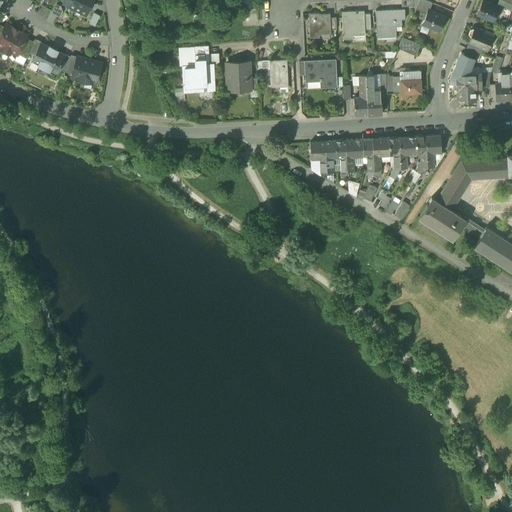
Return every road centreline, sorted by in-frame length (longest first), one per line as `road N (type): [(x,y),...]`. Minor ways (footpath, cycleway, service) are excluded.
road 1 (unclassified): [(251,130),(259,143),(511,292)]
road 2 (residential): [(442,124),(251,130)]
road 3 (residential): [(251,130),(107,120)]
road 4 (residential): [(442,124),(436,70),(466,0)]
